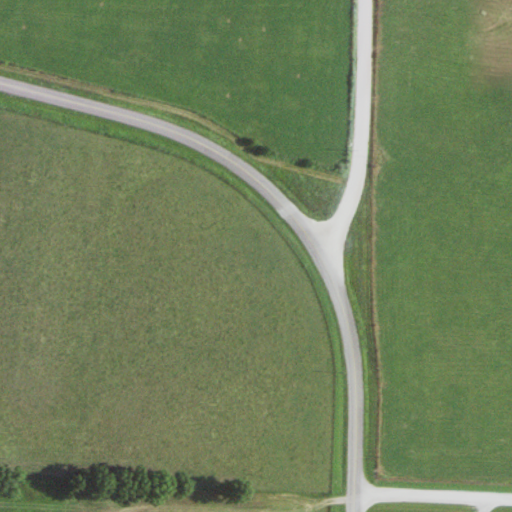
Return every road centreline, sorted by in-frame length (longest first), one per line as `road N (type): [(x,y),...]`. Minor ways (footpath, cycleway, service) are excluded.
road 1 (tertiary): [(356,511),(358,405),(347,325),(317,250),(296,223),(265,189),(204,148),(0,89)]
road 2 (residential): [(317,250),(342,227),(359,185),(366,0)]
road 3 (residential): [(511,505),(357,501)]
